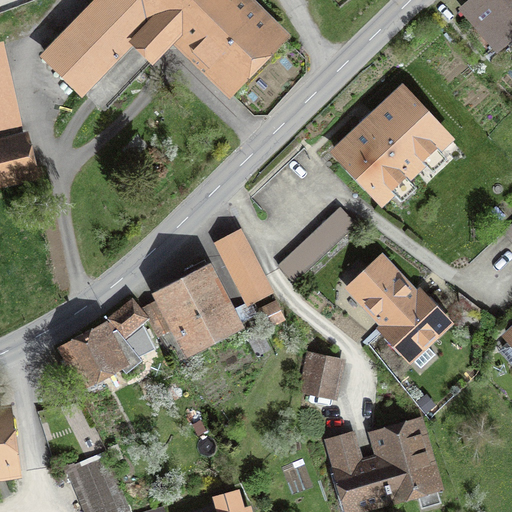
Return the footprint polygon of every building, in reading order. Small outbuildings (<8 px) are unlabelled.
[(46,56),(84,94),(136,41),(153,58),(179,31),(232,82),(274,39),(233,0),(98,0),(96,2),(98,5),(46,56)] [(511,0),(480,0),(468,11),(496,44),(511,30),(511,0)] [(0,44),(0,128),(18,125),(0,45),(0,44)] [(402,91),(337,152),(382,201),(447,139),(402,91)] [(5,174),(28,168),(22,147),(0,153),(5,174)] [(341,209),(279,267),(294,283),(356,224),(341,209)] [(218,245),(247,302),(270,290),(241,233),(218,245)] [(352,288),(387,325),(416,298),(381,260),(352,288)] [(164,290),(184,329),(176,333),(185,351),(238,323),(209,267),(164,290)] [(420,295),(416,298),(387,325),(383,329),(421,368),(435,354),(425,343),(446,323),(420,295)] [(110,319),(111,321),(124,336),(146,318),(132,301),(110,319)] [(261,310),(268,324),(283,317),(276,303),(261,310)] [(146,311),(158,335),(171,328),(159,304),(146,311)] [(143,360),(124,336),(111,321),(62,347),(65,353),(71,350),(85,377),(115,361),(127,373),(143,360)] [(246,334),(257,356),(270,349),(258,327),(246,334)] [(311,355),(304,389),(333,396),(340,362),(311,355)] [(0,478),(9,478),(0,419),(0,418),(0,478)] [(329,440),(337,466),(338,466),(351,509),(436,485),(418,424),(376,436),(382,459),(356,466),(347,435),(329,440)] [(72,473),(88,511),(110,511),(125,506),(105,459),(72,473)] [(249,511),(249,510),(243,511),(237,494),(217,499),(220,511),(249,511)]
